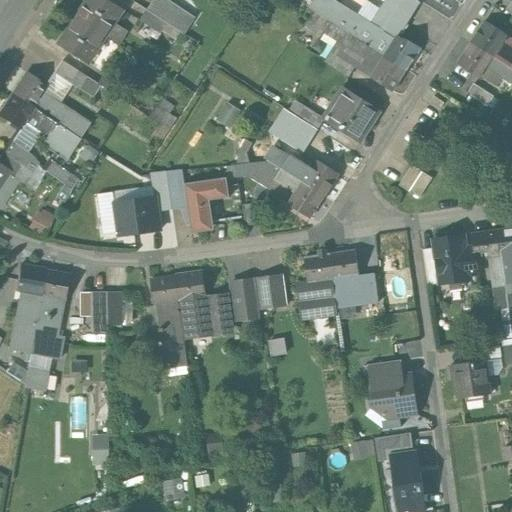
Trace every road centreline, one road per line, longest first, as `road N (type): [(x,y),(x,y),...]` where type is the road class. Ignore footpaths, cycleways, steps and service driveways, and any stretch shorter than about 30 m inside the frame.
road 1 (residential): [(0,233),(69,255),(126,261),(354,229)]
road 2 (residential): [(354,229),(354,199),(367,167),(475,0)]
road 3 (residential): [(447,511),(415,286)]
road 4 (residential): [(354,229),(511,209)]
